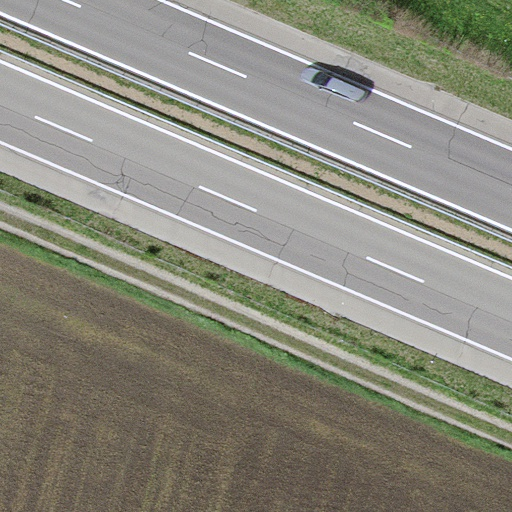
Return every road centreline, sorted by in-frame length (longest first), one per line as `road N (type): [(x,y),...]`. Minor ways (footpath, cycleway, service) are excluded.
road 1 (track): [(511,449),(0,227)]
road 2 (motorway): [(0,101),(511,317)]
road 3 (motorway): [(511,189),(63,0)]
